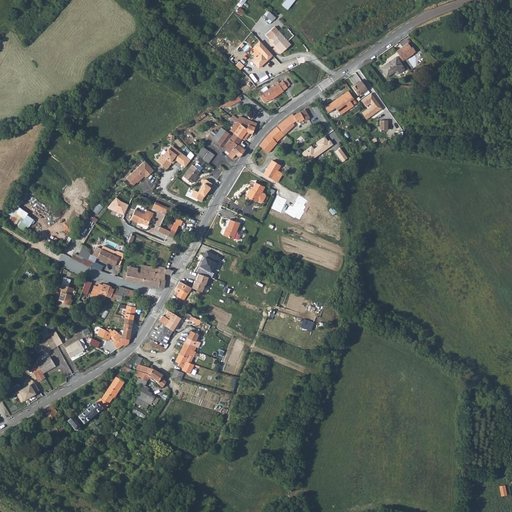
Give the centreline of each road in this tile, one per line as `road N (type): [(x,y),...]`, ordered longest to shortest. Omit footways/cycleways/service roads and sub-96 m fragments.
road 1 (tertiary): [(472,0),(400,31),(272,122),(224,185),(163,299)]
road 2 (track): [(134,345),(163,371),(173,393),(151,433),(194,458),(181,482),(237,511)]
road 3 (tertiary): [(163,299),(124,354),(0,429)]
